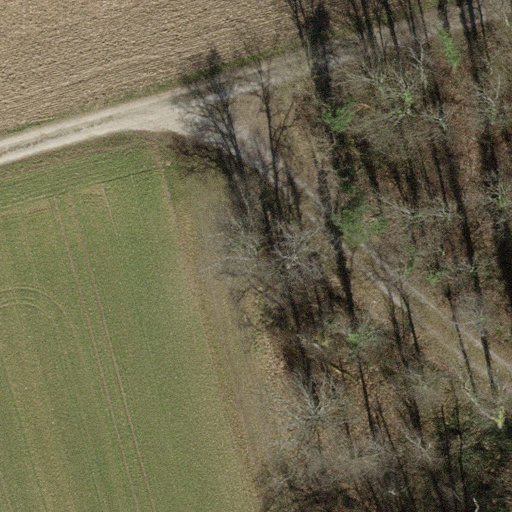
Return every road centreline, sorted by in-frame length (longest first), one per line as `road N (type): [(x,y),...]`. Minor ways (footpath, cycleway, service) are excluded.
road 1 (track): [(0,153),(511,9)]
road 2 (track): [(166,104),(277,171),(409,294),(511,366)]
